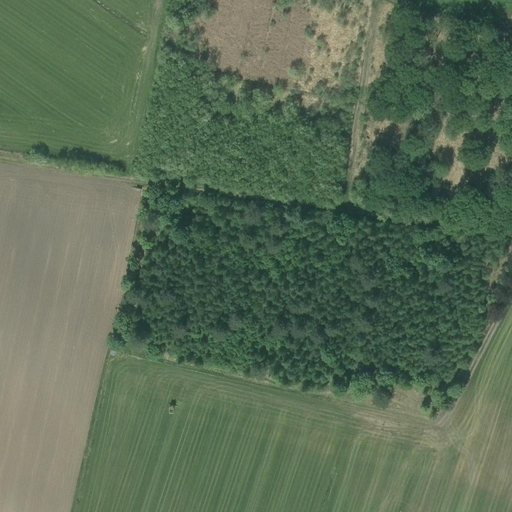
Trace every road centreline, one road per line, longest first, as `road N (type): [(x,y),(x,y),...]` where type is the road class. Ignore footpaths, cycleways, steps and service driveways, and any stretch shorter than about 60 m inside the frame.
road 1 (track): [(511,235),(0,161)]
road 2 (track): [(511,295),(438,434)]
